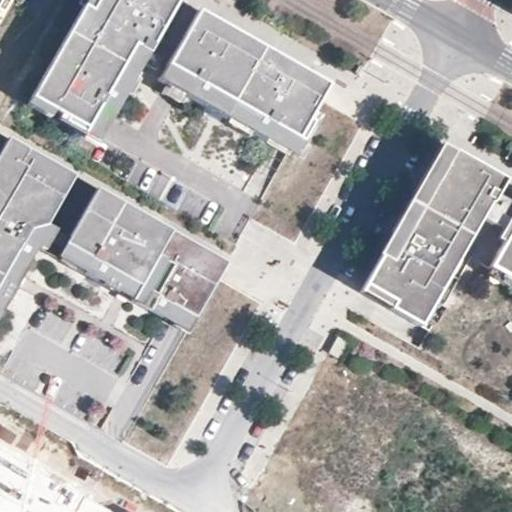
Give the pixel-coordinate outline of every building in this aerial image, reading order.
[(0,0),(0,20),(11,0),(0,0)] [(178,0),(95,0),(90,10),(83,6),(30,99),(99,138),(139,69),(147,55),(178,0)] [(95,0),(85,0),(83,6),(90,10),(95,0)] [(288,154),(328,85),(198,10),(158,80),(169,86),(183,94),(206,107),(222,117),(225,118),(248,131),(288,154)] [(150,75),(158,61),(147,55),(139,69),(150,75)] [(183,94),(169,86),(164,95),(178,103),(183,94)] [(99,138),(30,99),(26,105),(96,145),(99,138)] [(222,117),(206,107),(203,112),(219,122),(222,117)] [(248,131),(225,118),(222,122),(246,136),(248,131)] [(34,244),(74,176),(7,138),(0,150),(0,162),(4,165),(0,171),(0,312),(38,246),(34,244)] [(443,145),(440,149),(504,185),(507,181),(443,145)] [(501,206),(494,202),(504,185),(440,149),(364,283),(394,299),(389,307),(419,323),(449,272),(442,268),(463,230),(473,213),(491,223),(497,212),(501,206)] [(34,244),(38,246),(56,257),(97,188),(74,176),(34,244)] [(97,188),(56,257),(188,331),(227,262),(97,188)] [(511,220),(497,212),(491,223),(500,228),(495,238),(503,242),(511,226),(511,220)] [(511,226),(503,242),(493,260),(511,270),(511,226)] [(463,230),(442,268),(449,272),(470,234),(463,230)] [(488,268),(511,281),(511,270),(493,260),(488,268)] [(360,290),(389,307),(394,299),(364,283),(360,290)] [(338,358),(346,342),(337,337),(328,353),(338,358)] [(110,511),(0,450),(0,511),(110,511)]
